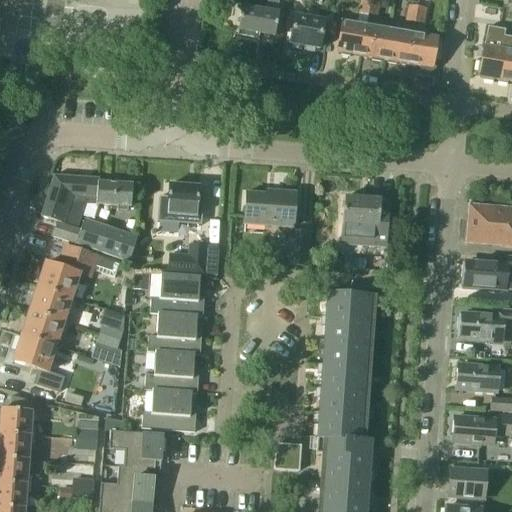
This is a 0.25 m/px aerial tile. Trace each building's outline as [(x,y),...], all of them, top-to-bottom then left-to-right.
[(360,0),(358,15),(356,25),(364,27),(365,27),(367,16),(370,0),(367,0),(360,0)] [(370,0),(367,16),(376,18),(379,2),(377,2),(370,0)] [(240,7),(236,32),(238,32),(237,36),(258,39),(258,36),(273,38),(277,13),(240,7)] [(408,7),(404,22),(413,24),(417,9),(408,7)] [(417,9),(413,24),(422,26),(425,11),(417,9)] [(293,18),(288,45),(318,50),(322,22),(293,18)] [(342,23),(336,53),(340,54),(339,56),(348,57),(348,55),(360,57),(364,27),(356,25),(342,23)] [(364,27),(360,57),(372,59),(371,61),(379,63),(379,61),(384,62),(389,31),(365,27),(364,27)] [(478,64),(477,72),(478,73),(478,75),(480,79),(483,80),(483,81),(492,82),(492,80),(497,81),(497,83),(506,85),(506,83),(508,83),(511,61),(511,40),(503,39),(504,32),(486,29),(483,48),(480,64),(478,64)] [(389,31),(384,62),(387,62),(387,64),(396,66),(397,64),(406,65),(406,66),(407,66),(412,35),(389,31)] [(412,35),(407,66),(417,68),(421,72),(430,74),(435,71),(435,65),(432,61),(436,39),(412,35)] [(53,176),(40,217),(63,225),(77,230),(81,217),(93,221),(97,207),(95,206),(97,184),(98,179),(71,178),(54,177),(53,176)] [(97,184),(95,206),(97,207),(130,209),(131,186),(97,184)] [(158,198),(156,224),(200,227),(203,197),(198,197),(198,188),(167,185),(166,199),(158,198)] [(246,195),(243,224),(291,228),(294,195),(276,194),(276,198),(246,195)] [(342,199),(341,227),(371,229),(377,229),(379,205),(379,202),(342,199)] [(371,229),(370,248),(385,250),(388,206),(379,205),(377,229),(371,229)] [(511,211),(468,208),(466,244),(511,247),(511,211)] [(136,240),(83,222),(79,232),(57,225),(52,239),(127,264),(136,240)] [(126,235),(138,237),(139,223),(126,222),(126,235)] [(289,232),(287,258),(287,267),(307,269),(307,268),(309,234),(289,232)] [(186,265),(185,276),(204,278),(205,267),(206,248),(188,247),(186,265)] [(44,265),(36,290),(71,301),(78,277),(89,281),(92,271),(114,279),(118,267),(96,259),(63,248),(56,269),(44,265)] [(461,279),(461,291),(505,294),(505,293),(511,293),(511,292),(511,258),(507,258),(507,260),(507,265),(506,265),(465,262),(463,262),(462,264),(462,268),(461,279)] [(150,300),(149,315),(157,316),(195,319),(201,320),(203,304),(196,303),(198,280),(155,276),(154,300),(150,300)] [(36,290),(28,314),(63,325),(71,301),(36,290)] [(327,295),(325,318),(368,321),(369,298),(327,295)] [(499,343),(500,335),(503,336),(508,333),(510,330),(511,329),(511,312),(494,311),(493,319),(491,319),(491,318),(461,316),(460,320),(457,320),(457,331),(459,332),(459,340),(489,343),(489,342),(499,343)] [(28,314),(20,337),(55,349),(63,325),(28,314)] [(147,338),(146,354),(154,355),(154,354),(192,357),(192,358),(199,358),(200,342),(194,342),(195,319),(157,316),(149,315),(149,316),(157,316),(155,339),(147,338)] [(325,318),(324,342),(366,345),(367,335),(367,334),(367,331),(367,329),(368,321),(325,318)] [(101,328),(99,337),(118,343),(120,334),(101,328)] [(20,337),(12,363),(38,372),(34,386),(58,394),(63,379),(47,374),(55,349),(20,337)] [(99,337),(96,345),(115,351),(118,343),(99,337)] [(324,342),(322,365),(364,368),(365,359),(365,355),(366,345),(324,342)] [(143,392),(151,393),(152,393),(190,395),(190,396),(196,396),(197,381),(191,380),(192,358),(192,357),(154,354),(154,355),(146,354),(154,355),(153,377),(144,377),(143,392)] [(322,365),(320,388),(363,391),(364,368),(322,365)] [(496,395),(497,371),(457,368),(455,392),(487,394),(496,395)] [(320,388),(319,412),(361,415),(361,408),(362,403),(363,391),(320,388)] [(196,396),(190,396),(190,395),(152,393),(151,393),(150,416),(141,415),(140,431),(193,435),(194,419),(188,418),(190,396),(196,396)] [(66,396),(63,404),(75,408),(80,409),(82,401),(66,396)] [(511,400),(488,400),(488,412),(511,413),(511,400)] [(0,411),(0,435),(29,438),(31,413),(0,411)] [(319,412),(317,435),(359,438),(360,431),(360,427),(361,415),(319,412)] [(482,445),(492,446),(493,437),(511,438),(511,418),(493,417),(492,423),(454,420),(452,444),(482,446),(482,445)] [(112,423),(110,433),(115,434),(119,434),(121,426),(112,423)] [(75,432),(75,442),(97,443),(97,433),(75,432)] [(109,433),(108,452),(124,453),(123,469),(122,469),(122,470),(153,472),(153,474),(154,464),(159,464),(161,437),(121,434),(119,434),(115,434),(109,433)] [(0,435),(0,460),(27,462),(29,438),(0,435)] [(317,435),(315,455),(326,456),(326,459),(369,462),(370,443),(359,442),(359,438),(317,435)] [(74,451),(96,453),(97,443),(75,442),(74,451)] [(275,446),(273,471),(298,473),(298,465),(300,447),(291,447),(275,446)] [(326,459),(324,482),(367,485),(369,462),(326,459)] [(0,460),(0,485),(26,487),(27,462),(0,460)] [(100,486),(98,503),(116,505),(151,507),(153,474),(153,472),(122,470),(122,469),(117,469),(116,487),(100,486)] [(485,474),(450,472),(448,498),(483,500),(485,474)] [(72,480),(71,491),(93,492),(94,482),(72,480)] [(324,482),(323,506),(365,509),(367,485),(324,482)] [(0,485),(0,509),(24,511),(26,487),(0,485)] [(70,501),(92,502),(93,492),(71,491),(70,501)] [(98,503),(97,511),(150,511),(151,507),(116,505),(98,503)]
